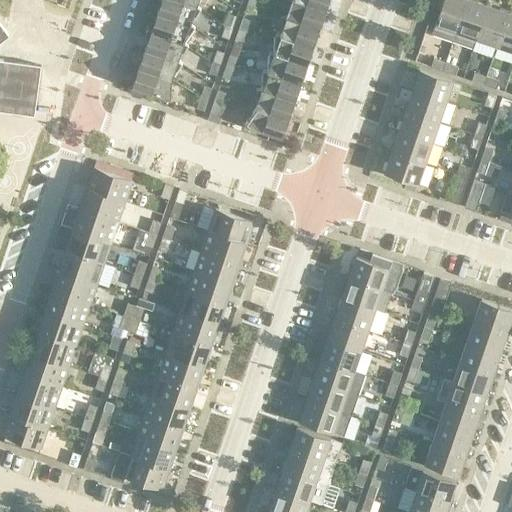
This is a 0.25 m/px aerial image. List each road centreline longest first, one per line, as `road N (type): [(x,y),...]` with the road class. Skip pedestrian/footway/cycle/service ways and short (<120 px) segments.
road 1 (residential): [(303,191),(194,511)]
road 2 (residential): [(233,511),(340,203)]
road 3 (residential): [(0,357),(82,117)]
road 4 (residential): [(303,191),(82,117)]
road 5 (residential): [(340,203),(407,0)]
road 6 (residential): [(367,0),(303,191)]
road 7 (residential): [(511,262),(340,203)]
road 8 (residential): [(82,117),(122,0)]
